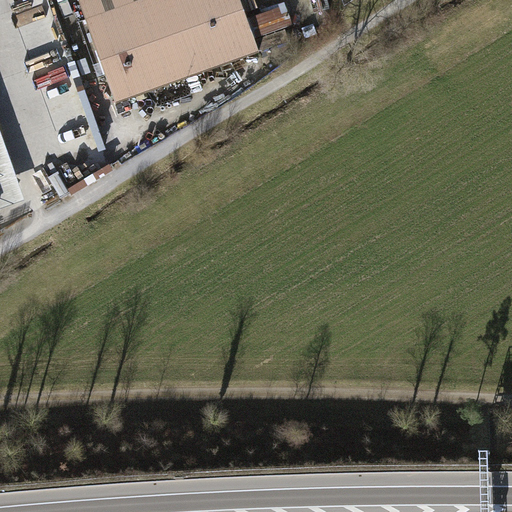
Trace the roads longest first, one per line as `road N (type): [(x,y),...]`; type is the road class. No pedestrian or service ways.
road 1 (track): [(0,405),(511,403)]
road 2 (track): [(411,0),(0,250)]
road 3 (motorway): [(511,496),(55,511)]
